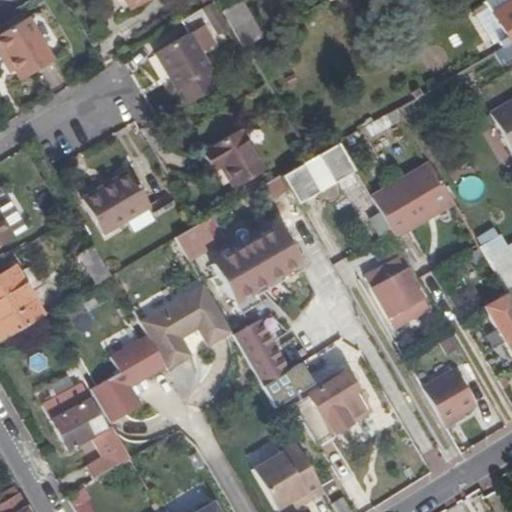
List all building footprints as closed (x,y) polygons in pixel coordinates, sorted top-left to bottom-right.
[(210,0),(179,18),(186,31),(194,44),(226,26),(210,0)] [(237,0),(220,10),(241,46),(259,35),(237,0)] [(494,38),(498,45),(511,36),(511,0),(481,0),(501,34),(494,38)] [(37,8),(23,16),(46,53),(59,45),(37,8)] [(46,53),(23,16),(0,27),(0,60),(0,61),(5,59),(16,77),(49,59),(46,53)] [(194,44),(186,31),(153,51),(165,71),(169,73),(176,84),(206,66),(194,44)] [(511,94),(483,112),(508,155),(511,152),(511,94)] [(393,107),(401,102),(397,96),(390,101),(393,107)] [(399,117),(393,107),(365,123),(371,134),(399,117)] [(237,128),(197,151),(209,170),(218,166),(230,188),(261,170),(237,128)] [(332,182),(352,170),(335,141),(278,174),(295,203),(298,201),(297,200),(305,190),(310,192),(310,194),(314,191),(328,174),(332,182)] [(425,162),(368,197),(391,236),(449,201),(425,162)] [(147,202),(126,167),(77,195),(97,231),(147,202)] [(284,185),(278,174),(255,188),(261,198),(284,185)] [(328,174),(314,191),(332,182),(328,174)] [(0,220),(10,237),(22,228),(0,189),(0,220)] [(297,200),(298,201),(310,194),(310,192),(305,190),(297,200)] [(0,242),(10,237),(0,220),(0,242)] [(198,221),(173,236),(185,257),(211,242),(198,221)] [(229,299),(296,259),(276,223),(207,262),(229,299)] [(495,237),(476,247),(490,270),(499,288),(500,290),(511,283),(511,243),(502,249),(495,237)] [(95,282),(108,274),(91,246),(79,253),(95,282)] [(366,276),(372,285),(400,268),(395,259),(366,276)] [(0,337),(40,314),(12,265),(0,272),(0,337)] [(366,289),(384,319),(386,318),(416,300),(421,298),(402,267),(400,268),(372,285),(366,289)] [(228,331),(200,283),(137,321),(164,368),(188,354),(178,338),(194,328),(204,345),(228,331)] [(511,317),(511,311),(503,296),(484,308),(495,329),(511,317)] [(403,308),(386,318),(392,328),(422,311),(416,300),(403,308)] [(493,330),(500,342),(511,361),(511,317),(495,329),(493,330)] [(246,362),(260,385),(282,371),(269,349),(252,321),(230,334),(246,362)] [(500,342),(493,330),(483,337),(490,348),(500,342)] [(460,412),(473,405),(452,368),(419,387),(441,423),(460,412)] [(282,371),(260,385),(268,400),(291,385),(282,371)] [(343,373),(290,404),(313,443),(366,411),(343,373)] [(81,465),(89,479),(99,474),(122,460),(127,456),(109,425),(106,427),(90,403),(49,423),(64,448),(86,436),(98,455),(81,465)] [(441,423),(443,427),(462,416),(460,412),(441,423)] [(322,491),(291,438),(275,447),(277,452),(249,468),(273,509),(289,499),(301,492),(306,500),(322,491)] [(134,469),(127,457),(122,460),(129,472),(134,469)] [(27,511),(12,486),(0,492),(0,511),(27,511)] [(199,487),(178,497),(185,511),(206,501),(199,487)] [(301,492),(289,499),(293,507),(306,500),(301,492)] [(349,511),(340,496),(329,503),(334,511),(349,511)] [(216,511),(211,503),(195,511),(216,511)]
